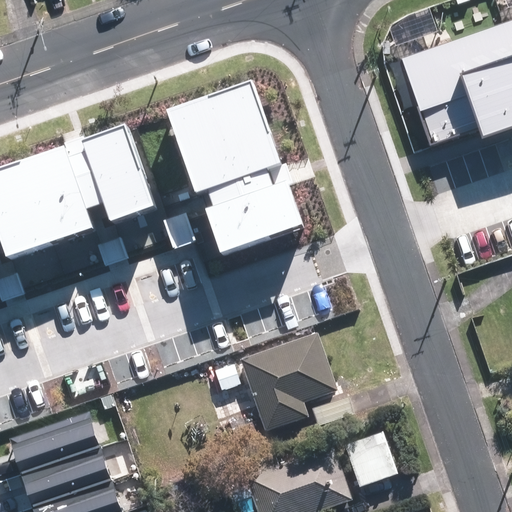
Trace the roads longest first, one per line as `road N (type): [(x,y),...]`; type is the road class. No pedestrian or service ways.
road 1 (residential): [(486,511),(302,0)]
road 2 (secondary): [(245,0),(0,84)]
